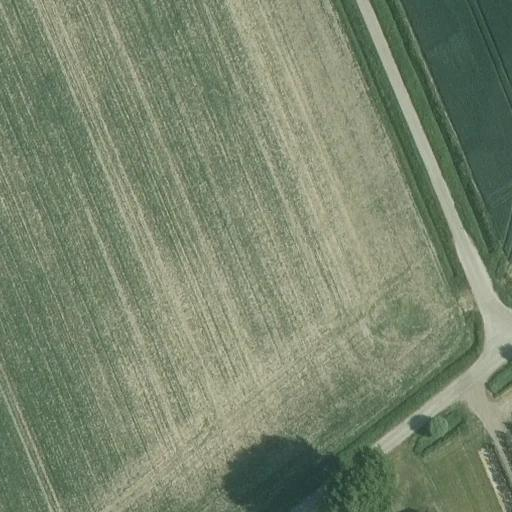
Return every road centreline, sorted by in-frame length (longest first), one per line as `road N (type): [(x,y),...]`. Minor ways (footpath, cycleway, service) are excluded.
road 1 (unclassified): [(506,351),(363,0)]
road 2 (unclassified): [(303,511),(506,351)]
